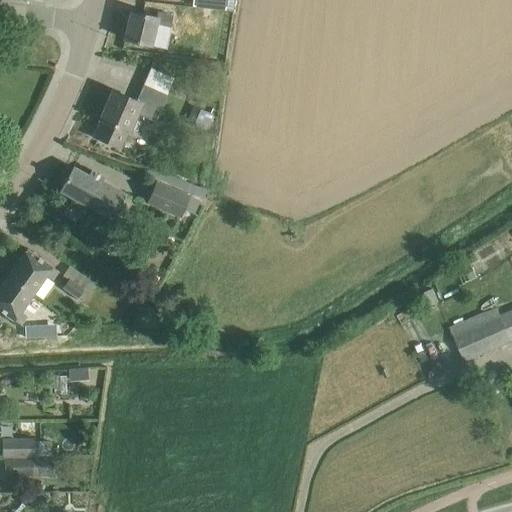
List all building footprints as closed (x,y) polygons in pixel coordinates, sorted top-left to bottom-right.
[(235,10),(235,0),(193,0),(193,6),(235,10)] [(157,17),(130,11),(123,40),(152,48),(153,46),(167,49),(171,28),(173,15),(158,12),(157,17)] [(174,78),(151,68),(136,101),(113,91),(100,120),(101,121),(96,133),(98,138),(120,147),(126,132),(130,133),(139,114),(155,121),(174,78)] [(187,122),(206,130),(212,114),(193,106),(187,122)] [(88,176),(73,167),(60,190),(88,207),(89,204),(110,216),(122,194),(97,180),(99,172),(92,168),(88,176)] [(182,216),(190,197),(155,183),(147,202),(182,216)] [(27,249),(8,276),(33,294),(45,276),(51,280),(57,271),(27,249)] [(0,287),(0,310),(21,325),(27,317),(20,312),(33,294),(8,276),(0,287)] [(68,279),(62,287),(73,295),(78,299),(84,289),(68,279)] [(454,338),(466,363),(511,341),(500,316),(454,338)] [(41,337),(40,325),(24,325),(25,338),(41,337)] [(70,368),(70,380),(89,380),(88,368),(70,368)] [(4,457),(32,457),(36,457),(36,456),(51,456),(51,441),(36,441),(36,439),(2,439),(2,442),(0,441),(0,453),(4,454),(4,457)] [(32,457),(4,457),(4,476),(33,476),(33,475),(43,474),(43,459),(32,459),(32,457)] [(26,505),(29,503),(30,500),(28,497),(25,496),(22,497),(21,501),(22,504),(26,505)]
